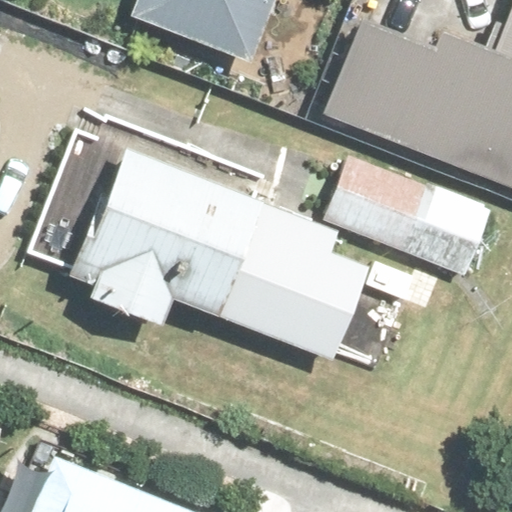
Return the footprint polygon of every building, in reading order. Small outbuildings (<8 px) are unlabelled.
[(265,0),(125,0),(121,13),(243,60),(265,0)] [(350,30),(314,121),(511,197),(511,0),(507,0),(485,60),(433,40),(425,58),(350,30)] [(249,199),(143,157),(112,145),(78,231),(73,230),(55,274),(79,283),(75,293),(148,323),(160,294),(259,333),(296,242),(289,238),(241,218),(249,199)] [(403,214),(410,198),(415,185),(341,155),(336,171),(317,218),(394,249),(393,252),(440,271),(456,277),(470,241),(403,214)] [(239,418),(335,454),(360,389),(327,377),(315,405),(253,381),(239,418)] [(182,511),(138,494),(43,457),(21,511),(182,511)]
